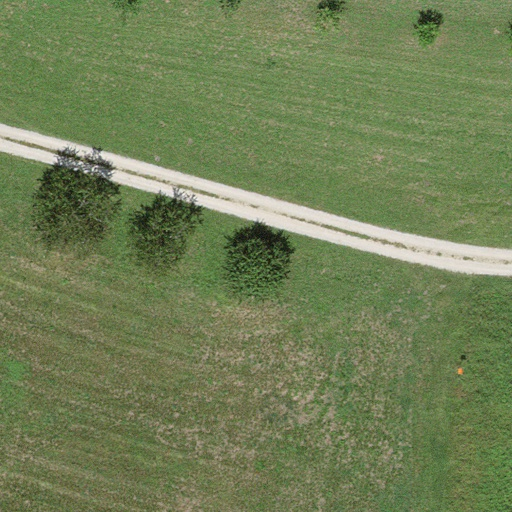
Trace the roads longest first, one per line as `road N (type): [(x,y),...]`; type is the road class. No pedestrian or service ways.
road 1 (track): [(0,142),(304,229),(511,262)]
road 2 (track): [(423,511),(450,257)]
